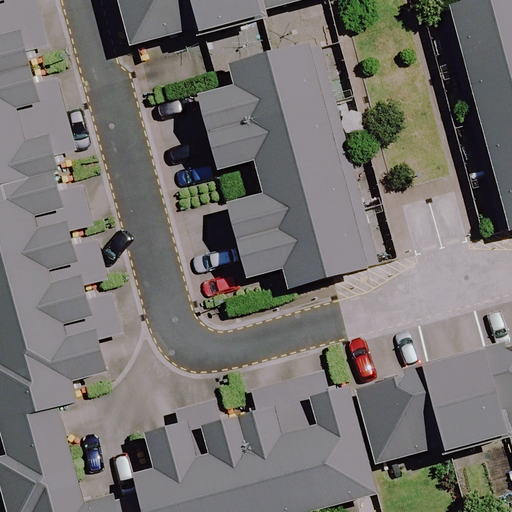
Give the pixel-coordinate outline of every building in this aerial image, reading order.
[(0,0),(0,436),(6,459),(0,460),(0,494),(4,511),(135,511),(130,495),(113,499),(97,442),(68,449),(60,419),(82,413),(74,385),(107,376),(95,331),(67,339),(64,326),(101,316),(91,277),(54,287),(50,272),(87,263),(77,225),(40,234),(35,215),(76,204),(56,131),(26,139),(19,114),(53,105),(31,22),(0,30),(0,5),(21,0),(0,0)] [(117,0),(132,57),(262,22),(347,0),(117,0)] [(511,0),(496,0),(419,21),(481,245),(511,236),(511,0)] [(232,90),(193,101),(217,184),(250,174),(258,202),(225,212),(249,292),(281,283),(286,298),(376,271),(309,44),(226,69),(232,90)] [(353,402),(374,477),(447,457),(448,461),(511,444),(511,353),(492,359),(426,376),(433,402),(407,409),(402,389),(353,402)] [(130,495),(135,511),(342,511),(380,502),(374,477),(353,402),(352,396),(316,406),(322,428),(289,437),(283,415),(209,434),(216,462),(201,466),(192,433),(147,445),(155,477),(128,484),(130,495)]
